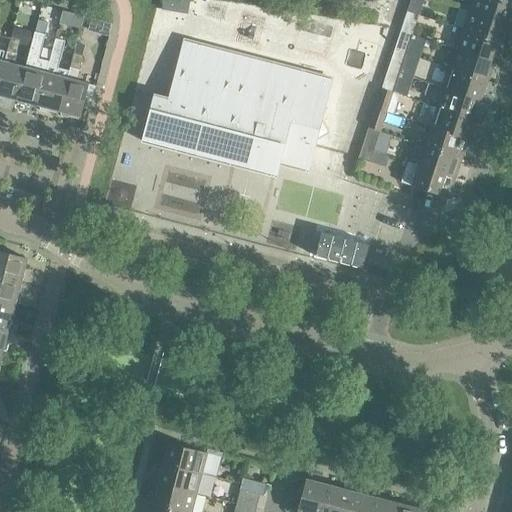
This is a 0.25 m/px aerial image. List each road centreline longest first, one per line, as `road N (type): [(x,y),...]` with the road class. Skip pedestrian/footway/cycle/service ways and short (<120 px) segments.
road 1 (residential): [(0,218),(173,300),(371,353)]
road 2 (residential): [(371,353),(410,232),(453,219),(463,205),(511,56)]
road 3 (residential): [(476,511),(492,444),(475,354)]
